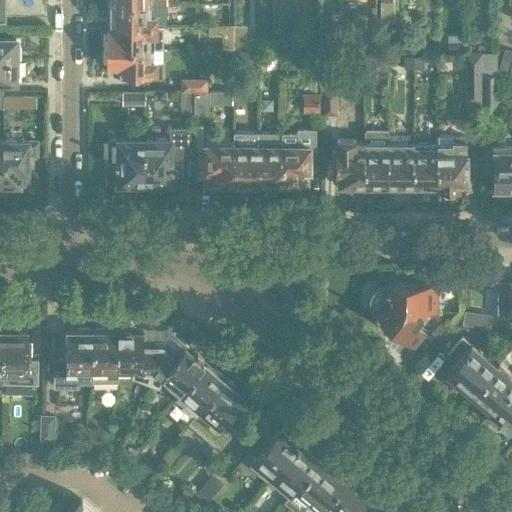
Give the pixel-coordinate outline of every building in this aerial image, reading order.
[(380,0),(380,20),(394,20),(394,10),(394,0),(380,0)] [(150,2),(110,2),(110,16),(113,16),(113,25),(156,25),(156,15),(150,15),(150,2)] [(113,29),(108,29),(108,47),(162,47),(162,33),(156,33),(156,25),(113,25),(113,29)] [(229,34),(229,26),(214,25),(214,34),(229,34)] [(296,28),(295,46),(301,45),(306,45),(306,28),(296,28)] [(235,32),(234,48),(247,48),(247,32),(235,32)] [(425,34),(416,34),(415,34),(415,44),(425,44),(425,34)] [(284,35),(273,35),(273,49),(284,49),(284,35)] [(0,58),(20,58),(20,43),(16,43),(16,37),(0,36),(0,58)] [(162,47),(108,47),(107,64),(114,64),(114,73),(155,74),(156,60),(162,60),(162,47)] [(511,50),(505,49),(498,71),(508,74),(511,61),(511,50)] [(388,70),(388,55),(374,55),(374,52),(364,51),(364,72),(374,72),(374,70),(388,70)] [(482,100),(482,74),(482,51),(465,51),(465,100),(482,100)] [(257,61),(257,52),(249,52),(249,61),(257,61)] [(414,55),(404,55),(404,67),(414,67),(414,55)] [(424,55),(414,55),(414,67),(424,67),(424,55)] [(20,73),(20,69),(20,58),(0,58),(0,79),(15,80),(16,73),(20,73)] [(332,75),(320,74),(320,85),(332,85),(332,75)] [(497,101),(496,74),(482,74),(482,100),(482,101),(497,101)] [(182,78),(182,91),(195,90),(206,90),(207,78),(182,78)] [(336,113),(336,89),(323,89),(323,113),(336,113)] [(123,90),(123,102),(145,103),(145,90),(123,90)] [(195,90),(182,91),(181,91),(181,112),(194,111),(195,90)] [(209,90),(206,90),(195,90),(194,111),(195,118),(208,118),(209,90)] [(311,111),(320,111),(320,93),(311,93),(311,111)] [(36,94),(3,94),(4,105),(36,105),(36,94)] [(170,137),(145,137),(145,181),(156,181),(156,185),(169,185),(169,181),(176,181),(176,166),(182,166),(182,148),(189,147),(189,126),(170,127),(170,137)] [(297,126),(297,138),(282,138),(283,182),(285,185),(294,185),(295,182),(306,182),(306,172),(308,172),(309,147),(316,147),(316,126),(297,126)] [(388,142),(388,141),(388,129),(364,129),(364,141),(361,141),(362,183),(365,183),(367,186),(376,186),(378,183),(388,183),(388,142)] [(283,182),(282,138),(282,131),(257,131),(257,138),(257,185),(271,185),(271,182),(283,182)] [(336,132),(336,179),(338,179),(338,183),(341,183),(342,186),(351,186),(353,183),(362,183),(361,141),(356,141),(356,132),(336,132)] [(465,178),(465,138),(465,134),(453,134),(453,142),(439,142),(439,186),(439,188),(442,188),(444,191),(453,191),(455,188),(458,188),(458,178),(465,178)] [(107,137),(107,158),(118,158),(118,181),(120,181),(120,185),(133,185),(133,181),(145,181),(145,137),(107,137)] [(38,139),(3,138),(2,181),(5,181),(5,184),(16,184),(16,181),(27,181),(27,169),(30,169),(31,153),(37,153),(38,139)] [(220,185),(229,185),(231,182),(232,138),(206,138),(206,171),(208,171),(208,182),(219,182),(220,185)] [(257,138),(232,138),(231,182),(243,182),(243,185),(257,185),(257,138)] [(414,142),(388,141),(388,142),(388,183),(390,183),(392,186),(401,186),(403,183),(414,184),(414,142)] [(439,142),(414,142),(414,184),(416,186),(425,187),(427,184),(437,184),(437,186),(439,186),(439,142)] [(511,149),(503,149),(503,143),(492,143),(492,160),(494,160),(493,187),(502,187),(502,191),(511,191),(511,149)] [(511,315),(511,279),(510,279),(510,280),(497,280),(497,315),(510,315),(511,315)] [(435,313),(435,282),(387,281),(387,283),(385,283),(383,283),(381,284),(379,284),(377,285),(375,286),(373,288),(372,290),(371,291),(370,293),(369,295),(369,297),(369,300),(369,302),(370,304),(371,306),(372,307),(373,309),(375,311),(374,311),(376,312),(375,313),(415,347),(428,332),(419,325),(415,321),(422,313),(435,313)] [(465,309),(463,321),(473,323),(475,311),(465,309)] [(31,357),(31,341),(28,341),(28,330),(18,330),(18,326),(2,326),(2,330),(2,381),(38,382),(38,357),(31,357)] [(92,372),(92,329),(89,326),(78,326),(76,329),(76,330),(66,330),(66,358),(52,358),(52,372),(60,372),(60,384),(79,384),(79,380),(92,380),(92,372)] [(106,326),(95,326),(93,329),(92,329),(92,372),(117,372),(117,331),(109,330),(109,329),(106,326)] [(129,327),(122,326),(119,329),(119,330),(117,331),(117,372),(134,372),(148,378),(162,340),(143,340),(143,330),(132,330),(132,329),(129,327)] [(455,360),(450,366),(457,372),(452,377),(453,378),(452,382),(455,385),(460,383),(471,393),(496,363),(462,335),(447,353),(455,360)] [(178,353),(172,348),(163,340),(162,340),(148,378),(164,384),(176,394),(203,362),(202,361),(203,360),(203,356),(197,352),(193,352),(193,353),(184,346),(178,353)] [(496,363),(471,393),(473,394),(471,397),(480,405),(483,402),(490,409),(511,382),(511,370),(499,360),(496,363)] [(210,368),(203,362),(176,394),(196,411),(224,378),(223,374),(215,367),(211,367),(210,368)] [(225,417),(243,396),(236,390),(237,389),(236,385),(228,378),(224,378),(196,411),(189,420),(221,447),(237,427),(226,418),(225,417)] [(511,382),(490,409),(498,415),(496,418),(507,428),(510,425),(511,426),(511,425),(511,382)] [(42,411),(42,413),(41,438),(43,438),(43,449),(54,449),(54,439),(56,439),(56,412),(42,411)] [(269,478),(298,442),(297,441),(298,436),(292,432),(287,433),(279,426),(260,448),(253,442),(237,461),(253,475),(258,469),(269,478)] [(310,447),(304,442),(300,444),(298,442),(269,478),(289,494),(294,488),(318,458),(310,452),(310,447)] [(128,445),(121,455),(130,460),(136,450),(128,445)] [(97,459),(97,446),(84,446),(83,459),(97,459)] [(41,462),(41,450),(30,450),(30,462),(41,462)] [(344,511),(360,493),(350,486),(342,479),(343,474),(323,458),(318,459),(318,458),(294,488),(322,511),(344,511)] [(144,460),(139,469),(148,474),(153,465),(144,460)] [(213,473),(197,492),(207,500),(222,481),(213,473)] [(96,511),(95,511),(80,498),(68,511),(96,511)]
